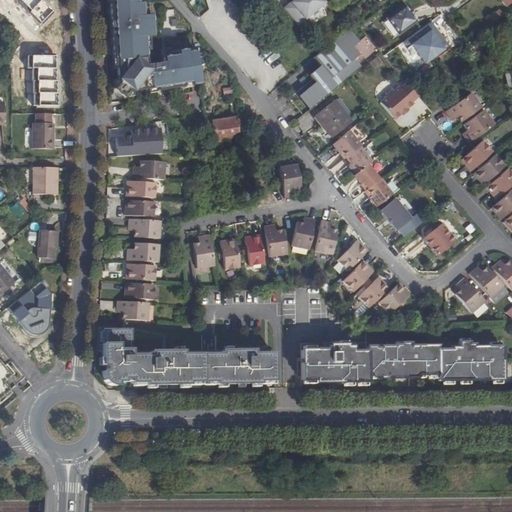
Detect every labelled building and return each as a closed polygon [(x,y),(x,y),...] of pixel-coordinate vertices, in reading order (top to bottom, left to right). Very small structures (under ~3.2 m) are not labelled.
[(38,0),(12,0),(16,3),(15,4),(38,27),(39,25),(40,27),(52,14),(50,13),(39,1),(38,0)] [(40,0),(39,1),(50,13),(52,11),(40,0)] [(200,87),(195,58),(187,60),(186,54),(181,54),(177,55),(178,59),(169,60),(163,61),(164,66),(146,69),(145,62),(145,54),(144,40),(147,40),(152,40),(151,18),(146,19),(142,19),(141,6),(136,6),(135,0),(112,0),(113,6),(110,6),(111,23),(114,23),(114,31),(115,40),(112,40),(114,64),(117,64),(118,72),(118,83),(118,86),(116,89),(120,93),(126,98),(129,95),(132,94),(148,92),(156,91),(157,94),(183,89),(183,87),(191,85),(191,88),(200,87)] [(231,0),(208,0),(232,29),(241,22),(236,15),(241,11),(231,0)] [(292,0),(288,3),(283,7),(297,25),(325,3),(322,0),(292,0)] [(405,6),(387,20),(399,36),(417,23),(415,20),(413,17),(409,12),(405,6)] [(359,42),(348,29),(323,51),(320,53),(316,57),(321,62),(317,65),(318,65),(307,75),(313,82),(301,92),(306,98),(303,100),(310,108),(345,78),(346,79),(360,67),(354,59),(359,55),(353,47),(359,42)] [(433,29),(418,40),(432,59),(447,47),(436,33),(433,29)] [(313,39),(311,41),(320,53),(323,51),(313,39)] [(29,57),(27,57),(27,70),(31,70),(56,70),(55,58),(29,57)] [(316,57),(313,60),(317,65),(321,62),(316,57)] [(377,63),(372,57),(365,63),(370,69),(377,63)] [(56,70),(31,70),(31,82),(32,82),(56,83),(56,70)] [(56,83),(32,82),(32,95),(33,95),(57,95),(57,83),(56,83)] [(116,89),(118,86),(118,83),(113,83),(113,91),(124,100),(133,99),(132,94),(129,95),(126,98),(120,93),(116,89)] [(412,102),(418,98),(408,86),(406,85),(402,89),(400,88),(381,104),(394,119),(400,115),(403,112),(406,110),(413,104),(412,102)] [(379,103),(381,104),(400,88),(399,87),(394,91),(390,91),(386,94),(386,98),(379,103)] [(470,94),(445,112),(447,116),(449,119),(454,115),(456,118),(459,122),(480,107),(470,94)] [(57,95),(33,95),(33,107),(58,108),(58,96),(57,95)] [(333,138),(336,141),(349,131),(352,128),(333,102),(316,116),(327,130),(323,134),(326,137),(329,141),(333,138)] [(483,112),(463,125),(466,130),(468,133),(463,137),(465,140),(467,143),(492,125),(483,112)] [(50,115),(35,115),(35,125),(32,125),(32,149),(51,149),(51,134),(53,134),(53,125),(50,125),(50,115)] [(212,123),(215,143),(240,139),(237,118),(223,120),(212,123)] [(159,129),(130,131),(130,133),(130,137),(125,137),(115,138),(115,146),(115,157),(161,154),(159,129)] [(360,145),(349,131),(336,141),(332,145),(336,151),(341,156),(343,159),(345,158),(359,146),(360,145)] [(478,164),(480,167),(485,163),(482,160),(492,152),(482,141),(460,160),(466,166),(471,171),(478,164)] [(371,161),(359,146),(345,158),(349,163),(347,165),(350,168),(355,175),(367,165),(371,161)] [(504,165),(494,155),(485,163),(480,167),(473,173),(478,179),(483,184),(490,178),(493,181),(497,177),(494,174),(504,165)] [(133,173),(132,177),(137,178),(143,178),(164,180),(164,162),(140,161),(140,167),(139,170),(133,170),(133,173)] [(296,165),(279,167),(284,198),(288,197),(291,196),(291,190),(295,190),(300,189),(296,165)] [(366,191),(379,180),(367,165),(355,175),(353,176),(359,182),(366,191)] [(53,195),(54,168),(33,168),(33,195),(53,195)] [(511,183),(511,174),(507,169),(497,177),(493,181),(486,187),(491,193),(496,198),(503,192),(505,195),(510,191),(507,188),(511,183)] [(143,182),(143,178),(137,178),(137,182),(127,181),(126,189),(126,196),(155,198),(157,183),(143,182)] [(370,199),(377,208),(393,195),(380,179),(379,180),(366,191),(365,192),(370,199)] [(505,216),(508,219),(511,214),(511,212),(510,211),(511,209),(511,193),(510,191),(505,195),(489,210),(494,216),(499,221),(505,216)] [(397,198),(383,210),(390,219),(397,230),(412,218),(397,198)] [(135,215),(134,219),(140,220),(141,216),(155,216),(155,202),(126,200),(126,207),(125,215),(135,215)] [(511,214),(508,219),(502,224),(506,230),(511,235),(511,234),(511,214)] [(308,250),(314,220),(309,219),(307,218),(306,225),(302,224),(296,223),(292,246),(308,250)] [(159,237),(160,221),(140,220),(134,219),(129,219),(129,224),(129,227),(135,228),(135,231),(135,236),(159,237)] [(325,222),(320,221),(314,251),(331,254),(336,231),(330,230),(326,229),(327,222),(325,222)] [(269,225),(265,225),(270,256),(286,253),(282,230),(276,231),(272,231),(272,224),(269,225)] [(440,226),(423,240),(430,248),(437,256),(454,242),(440,226)] [(53,230),(37,229),(35,257),(51,258),(52,246),(53,230)] [(265,262),(260,234),(252,235),(244,236),(246,246),(243,246),(243,251),(247,251),(249,265),(265,262)] [(214,265),(209,235),(205,236),(202,236),(203,243),(198,243),(193,244),(197,269),(214,265)] [(240,266),(235,238),(229,239),(220,240),(221,249),(217,250),(218,255),(222,254),(225,269),(240,266)] [(345,250),(335,259),(346,270),(366,250),(360,244),(356,240),(348,247),(346,244),(343,247),(345,250)] [(127,255),(127,260),(136,261),(142,261),(158,262),(159,245),(134,243),(134,249),(133,253),(127,252),(127,255)] [(362,281),(365,284),(369,280),(366,277),(372,270),(367,265),(362,260),(342,281),(352,291),(362,281)] [(142,265),(142,261),(136,261),(136,265),(126,264),(126,271),(125,279),(154,280),(155,266),(142,265)] [(511,266),(510,264),(505,268),(502,270),(498,265),(496,267),(493,269),(511,291),(511,266)] [(0,266),(0,296),(14,284),(0,266)] [(495,303),(508,292),(487,267),(481,273),(478,276),(473,271),(470,273),(470,274),(495,303)] [(357,296),(368,307),(388,286),(382,280),(378,276),(371,282),(369,280),(365,284),(367,286),(357,296)] [(454,297),(471,314),(484,302),(463,279),(460,283),(458,285),(462,290),(459,293),(454,297)] [(48,323),(49,295),(38,281),(28,290),(35,299),(35,314),(34,316),(32,317),(31,317),(29,316),(20,304),(10,313),(21,327),(24,331),(28,334),(32,335),(36,335),(41,334),(44,331),(47,327),(48,323)] [(133,297),(133,302),(139,302),(139,298),(153,298),(154,284),(125,282),(124,289),(124,296),(133,297)] [(397,304),(399,306),(403,303),(401,300),(408,293),(402,287),(398,283),(377,303),(387,313),(397,304)] [(147,319),(148,303),(139,302),(133,302),(117,301),(117,304),(117,308),(123,309),(122,312),(122,318),(147,319)] [(130,329),(103,329),(104,344),(101,344),(102,358),(106,358),(106,362),(105,364),(102,364),(102,369),(103,374),(104,377),(106,380),(108,383),(111,385),(115,385),(115,381),(122,380),(122,378),(129,378),(129,382),(144,382),(143,385),(161,385),(187,385),(187,381),(215,381),(215,384),(241,384),(259,383),(259,381),(273,380),(273,349),(131,351),(130,329)] [(329,349),(300,349),(301,380),(315,380),(315,383),(330,383),(335,383),(365,382),(365,379),(370,379),(373,382),(390,381),(411,381),(416,381),(419,378),(438,378),(437,381),(460,380),(503,380),(502,346),(474,347),(474,344),(468,344),(468,342),(459,342),(459,348),(452,348),(452,350),(438,350),(438,345),(408,345),(408,342),(400,342),(398,344),(394,344),(393,346),(379,346),(379,347),(374,347),(372,346),(365,346),(365,351),(350,351),(351,346),(345,346),(345,344),(329,344),(329,349)] [(0,364),(0,399),(9,391),(5,386),(0,381),(8,374),(0,364)]
